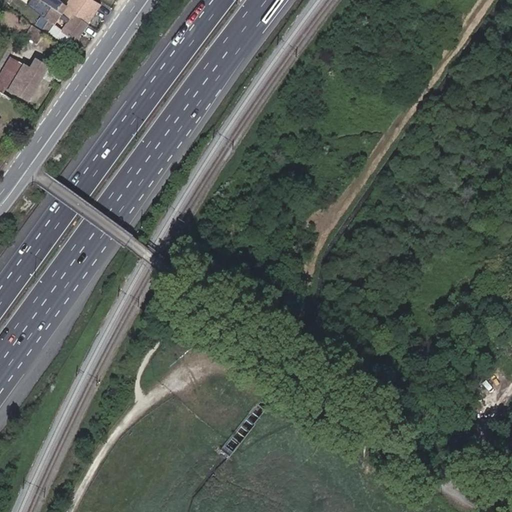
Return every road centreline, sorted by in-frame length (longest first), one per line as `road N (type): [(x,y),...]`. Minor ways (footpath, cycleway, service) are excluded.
road 1 (motorway): [(3,359),(266,0)]
road 2 (motorway): [(217,0),(0,299)]
road 3 (secondary): [(147,0),(20,181)]
